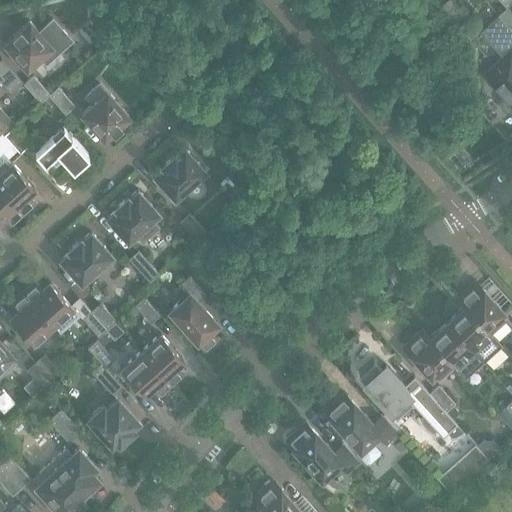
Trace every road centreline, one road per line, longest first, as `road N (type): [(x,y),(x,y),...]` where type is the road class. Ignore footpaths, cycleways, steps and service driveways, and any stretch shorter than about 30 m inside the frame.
road 1 (residential): [(464,216),(354,292),(262,376),(148,511)]
road 2 (residential): [(0,278),(144,152)]
